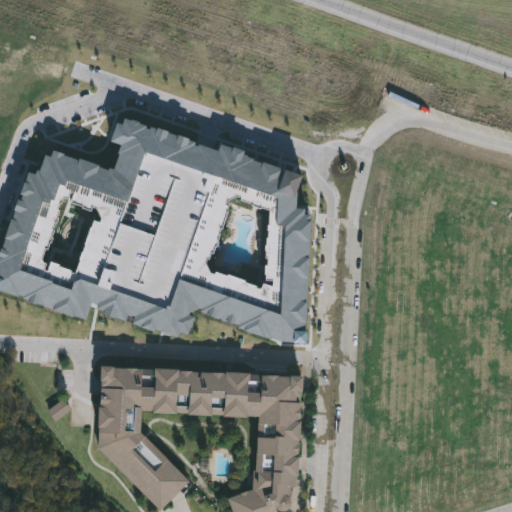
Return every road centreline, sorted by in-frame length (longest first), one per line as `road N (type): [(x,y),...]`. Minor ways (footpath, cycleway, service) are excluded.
road 1 (residential): [(338,511),(353,226),(366,156),(393,118),(427,114)]
road 2 (residential): [(366,156),(346,147),(328,154),(324,167),(334,195),(318,511)]
road 3 (motorway): [(319,0),(511,68)]
